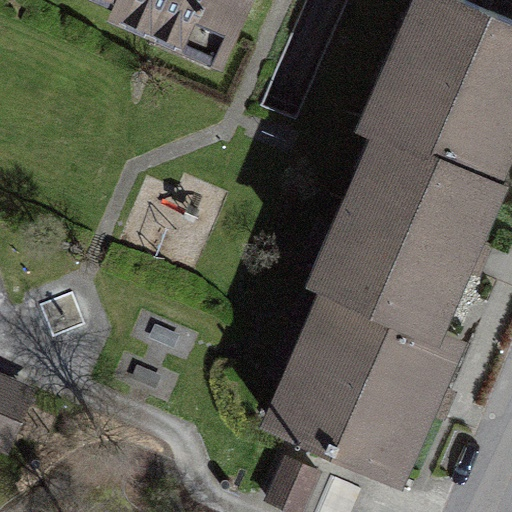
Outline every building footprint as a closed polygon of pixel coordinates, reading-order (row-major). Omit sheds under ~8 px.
[(65,0),(218,66),(246,0),(65,0)] [(372,138),(498,193),(511,161),(511,26),(462,4),(452,0),(410,0),(353,130),(372,138)] [(328,291),(453,346),(489,264),(511,211),(511,199),(498,193),(372,138),(308,282),(328,291)] [(264,435),(409,498),(472,354),(453,346),(328,291),(264,435)] [(0,450),(10,455),(36,397),(0,381),(0,450)] [(308,511),(323,480),(284,464),(263,511),(265,511),(308,511)]
